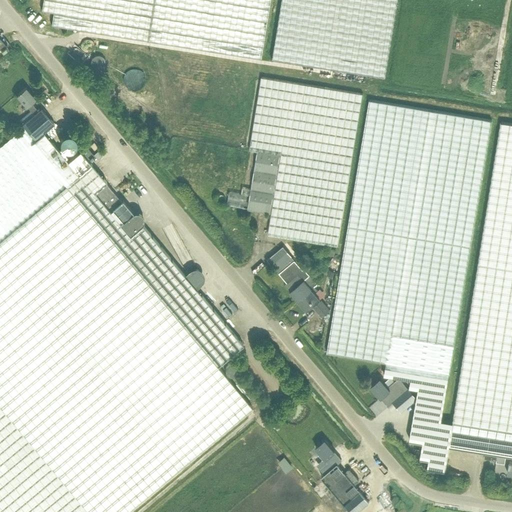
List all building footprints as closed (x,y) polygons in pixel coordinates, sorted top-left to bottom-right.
[(42,0),(41,10),(53,12),(51,24),(149,40),(155,0),(42,0)] [(155,0),(149,40),(261,58),(270,0),(155,0)] [(280,0),(271,59),(384,77),(397,0),(280,0)] [(8,47),(0,36),(0,47),(3,52),(8,47)] [(248,208),(270,212),(271,212),(268,233),(338,245),(351,165),(362,93),(261,76),(260,79),(248,149),(257,150),(251,188),(242,187),(241,193),(229,192),(227,204),(248,208)] [(35,138),(43,131),(54,122),(41,107),(38,110),(31,102),(35,98),(25,86),(16,94),(26,105),(27,105),(34,113),(22,123),(24,126),(35,138)] [(449,373),(492,120),(376,101),(370,100),(345,246),(330,335),(327,354),(345,357),(386,363),(446,372),(449,373)] [(511,123),(501,121),(460,376),(453,421),(453,422),(449,446),(485,452),(497,454),(507,455),(511,456),(511,123)] [(43,131),(35,138),(24,126),(0,145),(0,511),(125,511),(252,406),(218,365),(244,344),(195,286),(204,278),(198,269),(187,274),(188,277),(143,224),(143,222),(144,221),(144,220),(144,219),(144,217),(144,216),(143,215),(143,214),(142,213),(141,213),(141,212),(140,212),(139,211),(138,211),(137,211),(135,211),(134,212),(133,212),(124,220),(114,208),(122,201),(106,182),(107,181),(81,150),(68,160),(43,131)] [(91,160),(96,156),(87,145),(82,150),(91,160)] [(114,208),(124,220),(133,212),(123,200),(122,201),(114,208)] [(285,284),(291,291),(299,300),(314,286),(318,283),(310,274),(309,275),(294,259),(291,255),(292,255),(283,245),(267,258),(279,272),(288,282),(285,284)] [(314,286),(299,300),(307,309),(320,298),(316,292),(318,290),(314,286)] [(322,317),(331,310),(322,299),(313,306),(322,317)] [(386,363),(384,374),(402,376),(411,378),(410,386),(419,387),(413,421),(410,439),(423,441),(421,457),(429,458),(428,467),(445,469),(448,454),(449,446),(453,422),(453,421),(442,419),(445,401),(449,373),(446,372),(386,363)] [(380,377),(371,385),(381,397),(382,397),(389,405),(393,401),(397,398),(408,388),(407,386),(399,377),(388,386),(380,377)] [(397,398),(393,401),(401,411),(413,400),(417,397),(408,388),(397,398)] [(325,439),(316,447),(326,458),(329,461),(321,468),(325,473),(333,466),(337,462),(342,459),(335,451),(335,450),(325,439)] [(496,460),(496,462),(505,464),(507,455),(497,454),(496,460)] [(325,473),(322,476),(352,511),(354,511),(369,499),(365,495),(356,484),(359,481),(359,479),(351,468),(349,468),(347,470),(348,472),(347,473),(337,462),(333,466),(325,473)]
